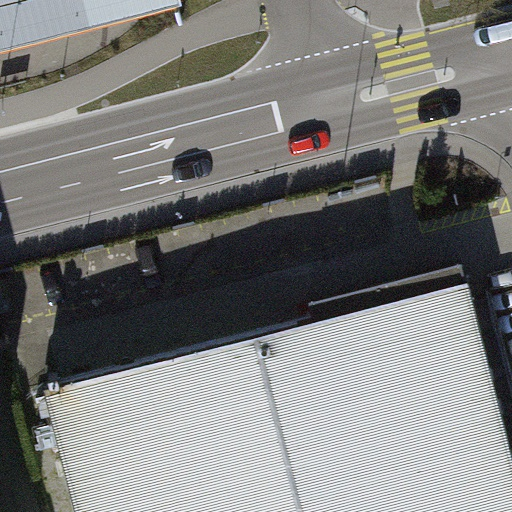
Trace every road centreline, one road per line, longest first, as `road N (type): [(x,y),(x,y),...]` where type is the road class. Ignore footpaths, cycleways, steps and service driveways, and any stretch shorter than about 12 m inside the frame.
road 1 (secondary): [(511,57),(0,191)]
road 2 (unknown): [(0,361),(41,511)]
